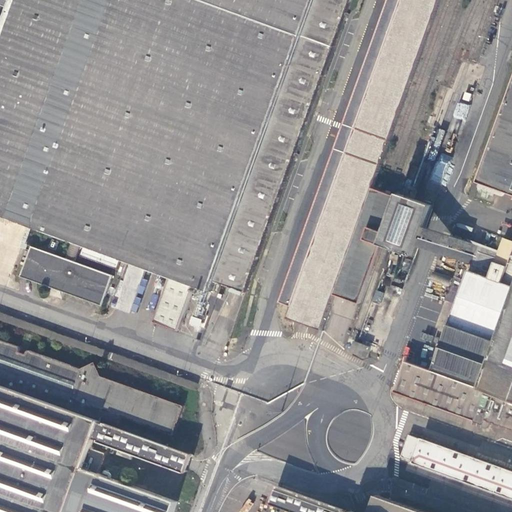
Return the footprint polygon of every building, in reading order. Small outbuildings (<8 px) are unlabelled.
[(16,0),(0,41),(0,216),(72,242),(81,246),(84,247),(81,256),(117,269),(121,260),(171,278),(195,286),(211,293),(216,282),(246,293),(354,0),(16,0)] [(361,305),(385,241),(400,197),(374,188),(441,0),(390,0),(281,303),(292,307),(289,319),(322,332),(335,296),(361,305)] [(511,75),(474,182),(511,195),(511,241),(503,238),(498,250),(492,262),(488,271),(486,277),(465,270),(434,367),(409,358),(398,389),(481,418),(480,421),(490,425),(493,417),(511,424),(511,75)] [(402,191),(400,197),(385,241),(391,243),(390,245),(397,247),(398,246),(418,257),(421,249),(428,229),(436,204),(422,199),(414,197),(415,195),(413,194),(412,196),(407,194),(404,193),(404,192),(402,191)] [(421,249),(488,271),(492,262),(498,250),(473,241),(471,243),(428,229),(421,249)] [(72,242),(66,258),(75,262),(81,246),(72,242)] [(66,258),(27,244),(25,249),(30,251),(20,277),(103,306),(113,276),(75,262),(66,258)] [(195,286),(171,278),(154,323),(178,332),(195,286)] [(91,449),(104,414),(122,420),(124,414),(174,432),(184,406),(100,377),(93,362),(79,369),(28,350),(25,351),(24,354),(18,352),(19,349),(18,347),(0,340),(0,511),(173,511),(177,502),(99,474),(106,454),(91,449)] [(372,347),(356,341),(352,352),(369,358),(372,347)] [(418,439),(410,437),(402,458),(411,461),(411,462),(511,498),(511,472),(418,438),(418,439)] [(435,511),(378,488),(371,510),(354,505),(351,511),(347,511),(348,511),(328,504),(323,502),(323,504),(319,511),(435,511)]
